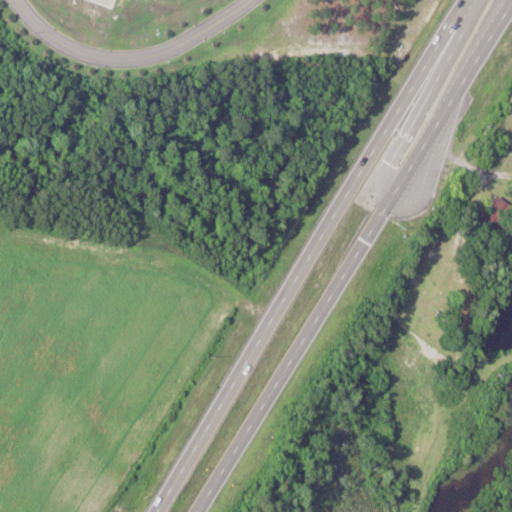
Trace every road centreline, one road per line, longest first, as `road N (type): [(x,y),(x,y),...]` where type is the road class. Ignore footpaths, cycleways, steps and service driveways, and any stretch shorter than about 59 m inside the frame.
road 1 (trunk): [(473,0),(156,511)]
road 2 (trunk): [(195,511),(511,3)]
road 3 (residential): [(251,0),(174,51),(113,61),(48,38),(11,0)]
